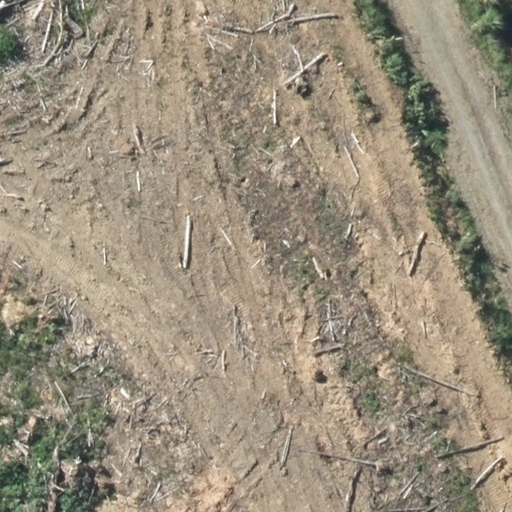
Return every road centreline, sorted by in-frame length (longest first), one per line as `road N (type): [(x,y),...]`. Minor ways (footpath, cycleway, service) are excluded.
road 1 (track): [(303,511),(122,227),(0,221)]
road 2 (track): [(511,236),(392,0)]
